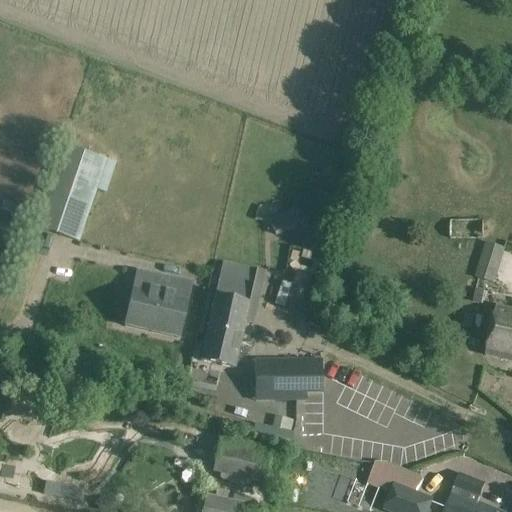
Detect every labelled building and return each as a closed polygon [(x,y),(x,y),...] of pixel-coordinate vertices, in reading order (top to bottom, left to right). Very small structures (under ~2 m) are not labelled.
[(107,161),(62,146),(34,227),(79,242),(97,192),(106,194),(116,164),(107,161)] [(301,224),(293,209),(267,221),(274,237),(301,224)] [(505,249),(485,243),(474,278),(495,284),(505,249)] [(281,281),(275,305),(287,307),(283,324),(304,329),(320,259),(296,253),(289,283),(281,281)] [(256,271),(224,264),(209,333),(202,362),(234,370),(253,283),(256,271)] [(192,285),(138,273),(125,329),(180,342),(183,327),(192,285)] [(476,290),(473,303),(482,305),(485,292),(476,290)] [(511,311),(497,308),(486,356),(511,362),(511,311)] [(320,361),(255,362),(256,394),(321,394),(320,362),(320,361)] [(274,417),(272,428),(287,432),(289,421),(274,417)] [(221,439),(213,472),(263,484),(269,461),(271,450),(221,439)] [(16,484),(20,460),(7,457),(3,482),(16,484)] [(376,463),(375,463),(366,486),(389,495),(383,511),(429,511),(434,499),(416,492),(422,477),(396,467),(376,463)] [(486,484),(459,474),(443,511),(497,511),(478,504),(486,484)] [(256,511),(257,509),(207,497),(203,511),(256,511)] [(95,501),(94,506),(96,506),(96,507),(100,511),(101,511),(106,511),(110,509),(111,504),(109,500),(103,498),(98,501),(97,501),(95,501)]
